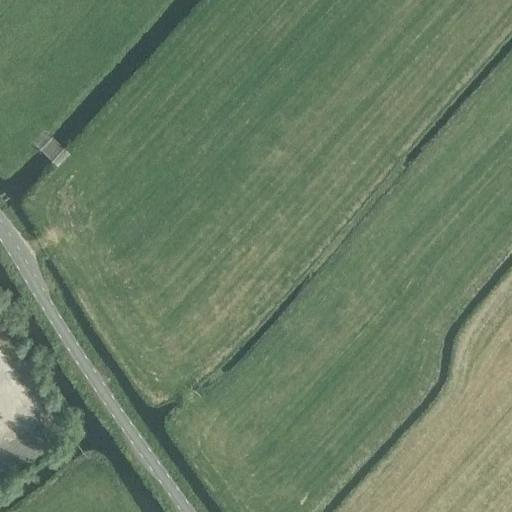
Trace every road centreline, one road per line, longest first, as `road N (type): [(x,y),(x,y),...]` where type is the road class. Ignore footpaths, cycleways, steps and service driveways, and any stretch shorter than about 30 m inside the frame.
road 1 (track): [(462,229),(277,511)]
road 2 (unclassified): [(184,511),(0,233)]
